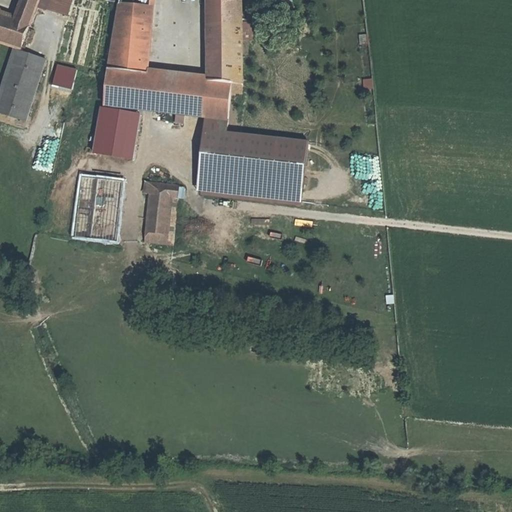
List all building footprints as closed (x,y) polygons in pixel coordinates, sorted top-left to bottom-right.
[(25,0),(19,19),(32,24),(33,24),(41,0),(25,0)] [(152,0),(122,0),(111,69),(146,73),(152,0)] [(209,0),(210,81),(234,84),(244,86),(243,25),(216,25),(215,13),(243,12),(243,0),(209,0)] [(296,7),(294,3),(285,6),(287,11),(296,7)] [(0,42),(23,50),(32,24),(19,19),(0,12),(0,42)] [(243,25),(243,12),(215,13),(216,25),(243,25)] [(48,61),(16,50),(0,98),(0,113),(28,122),(48,61)] [(59,63),(54,84),(76,89),(81,69),(59,63)] [(146,73),(111,69),(106,107),(207,118),(230,121),(234,84),(210,81),(146,73)] [(229,133),(230,121),(207,118),(199,191),(304,203),(311,142),(229,133)] [(152,195),(180,198),(181,187),(149,183),(148,194),(152,195)] [(125,192),(85,186),(77,236),(117,243),(125,192)] [(174,246),(180,198),(152,195),(146,242),(174,246)]
